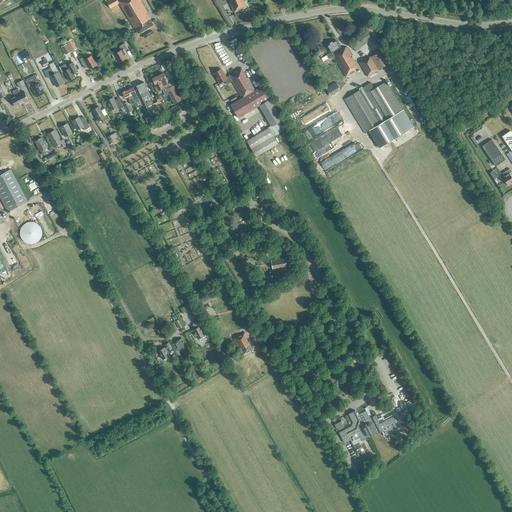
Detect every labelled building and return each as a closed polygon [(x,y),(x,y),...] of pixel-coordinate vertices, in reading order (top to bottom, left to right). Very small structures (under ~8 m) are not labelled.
[(120,0),(118,1),(117,0),(109,0),(106,2),(110,8),(119,3),(134,28),(135,27),(139,33),(153,25),(147,14),(148,13),(139,0),(120,0)] [(235,12),(247,7),(244,2),(245,2),(244,0),(228,0),(231,8),(232,7),(235,12)] [(356,51),(372,38),(369,34),(352,46),(356,51)] [(66,42),(71,51),(77,48),(73,42),(72,42),(71,39),(66,42)] [(336,39),(326,45),(330,52),(327,54),(328,58),(332,56),(331,54),(332,53),(346,76),(359,68),(346,47),(343,49),(342,48),(337,51),(336,49),(340,47),(336,39)] [(115,54),(119,62),(124,59),(124,58),(128,55),(125,50),(128,49),(125,43),(119,46),(121,50),(115,54)] [(61,47),(66,54),(70,52),(66,44),(61,47)] [(27,50),(20,54),(25,63),(32,59),(27,50)] [(371,56),(368,58),(367,58),(359,62),(367,76),(379,70),(378,69),(386,64),(379,52),(371,56)] [(90,69),(97,65),(92,55),(87,58),(85,55),(80,59),(85,68),(88,66),(90,69)] [(78,71),(73,62),(68,64),(67,62),(59,67),(62,72),(63,71),(69,80),(75,77),(73,73),(78,71)] [(56,86),(63,83),(60,75),(58,72),(54,74),(51,67),(44,71),(48,78),(51,76),(56,86)] [(274,136),(287,128),(262,86),(256,90),(249,79),(248,79),(242,68),(226,78),(222,70),(214,74),(220,83),(224,80),(227,85),(232,82),(242,98),(231,105),(239,119),(260,106),(271,125),(268,127),(269,127),(246,140),(256,156),(278,143),(274,136)] [(168,83),(163,73),(152,78),(156,86),(155,87),(157,91),(163,88),(165,93),(169,91),(175,103),(181,100),(172,82),(168,83)] [(35,80),(27,84),(29,87),(31,86),(36,96),(44,92),(36,77),(34,78),(35,80)] [(413,127),(386,81),(374,88),(371,82),(357,90),(358,91),(344,99),(365,133),(376,126),(378,129),(371,133),(379,147),(413,127)] [(137,85),(146,107),(154,103),(144,82),(137,85)] [(336,82),(326,88),(330,95),(340,90),(336,82)] [(134,87),(128,90),(134,103),(135,105),(138,104),(137,102),(140,101),(136,93),(134,87)] [(15,90),(22,103),(28,100),(24,91),(20,93),(18,88),(15,90)] [(15,96),(11,97),(16,107),(22,103),(15,90),(12,91),(15,96)] [(134,103),(128,90),(122,92),(125,98),(128,97),(132,104),(134,103)] [(119,106),(120,108),(122,109),(123,112),(125,111),(121,102),(119,104),(117,99),(114,100),(113,97),(106,100),(110,110),(119,106)] [(146,107),(151,116),(162,111),(158,102),(154,103),(146,107)] [(179,106),(170,111),(173,117),(182,112),(179,106)] [(104,116),(99,107),(93,110),(98,120),(102,118),(104,123),(111,119),(108,114),(104,116)] [(77,130),(82,127),(84,130),(90,126),(85,117),(80,120),(79,117),(72,121),(77,130)] [(65,136),(72,132),(67,124),(60,127),(65,136)] [(63,146),(65,145),(62,139),(60,141),(54,130),(48,134),(55,147),(61,143),(63,146)] [(502,136),(511,151),(511,133),(510,130),(502,136)] [(110,141),(118,137),(116,132),(108,137),(110,141)] [(43,149),(48,146),(47,144),(46,145),(42,137),(35,141),(40,151),(41,150),(42,153),(45,152),(43,149)] [(496,166),(506,159),(492,139),(482,146),(496,166)] [(60,163),(53,167),(57,173),(64,169),(60,163)] [(502,177),(508,186),(511,183),(511,182),(511,181),(511,177),(509,173),(511,172),(510,168),(503,173),(504,175),(502,177)] [(11,169),(0,174),(0,221),(5,219),(0,209),(0,196),(8,211),(28,201),(11,169)] [(25,223),(23,224),(22,226),(21,228),(20,230),(20,233),(20,235),(21,237),(23,239),(24,241),(26,242),(29,243),(31,243),(33,243),(36,242),(38,241),(39,239),(41,237),(42,235),(42,233),(42,230),(41,228),(40,226),(38,224),(37,223),(34,222),(32,221),(30,221),(27,222),(25,223)] [(286,266),(290,264),(289,260),(285,258),(271,260),(272,268),(286,266)] [(199,338),(205,335),(200,326),(198,324),(204,321),(199,312),(192,316),(196,322),(192,324),(195,329),(194,329),(197,335),(198,335),(199,338)] [(244,354),(254,348),(245,332),(234,338),(240,350),(241,349),(244,354)] [(181,348),(186,345),(182,338),(177,341),(174,343),(177,349),(181,348)] [(168,350),(173,348),(169,342),(165,344),(166,346),(159,350),(163,358),(169,355),(167,351),(168,350)] [(337,429),(338,428),(339,430),(338,432),(344,442),(345,443),(350,440),(357,453),(358,453),(363,451),(364,450),(367,449),(362,437),(365,436),(368,437),(374,433),(375,434),(380,432),(383,431),(383,430),(391,432),(383,429),(376,415),(374,415),(372,416),(370,414),(368,415),(366,410),(357,415),(355,410),(348,413),(348,415),(351,422),(351,424),(345,427),(343,425),(341,421),(334,424),(337,429)]
